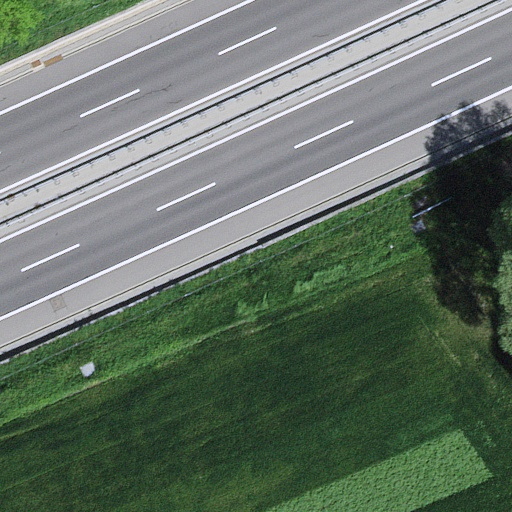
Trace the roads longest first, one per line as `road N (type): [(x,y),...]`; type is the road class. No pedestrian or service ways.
road 1 (motorway): [(0,280),(511,48)]
road 2 (motorway): [(333,0),(0,150)]
